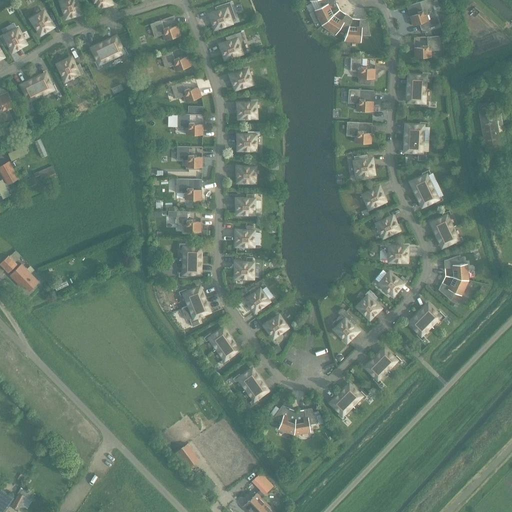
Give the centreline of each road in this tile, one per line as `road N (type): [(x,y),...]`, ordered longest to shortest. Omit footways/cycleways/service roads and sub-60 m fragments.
road 1 (residential): [(376,0),(393,37),(389,162),(426,264),(417,288),(340,369),(321,385),(301,387),(276,373),(221,293),(218,96),(183,0)]
road 2 (unclassified): [(185,511),(0,322)]
road 3 (unclassified): [(327,511),(511,323)]
road 4 (residential): [(0,71),(78,28),(166,0)]
